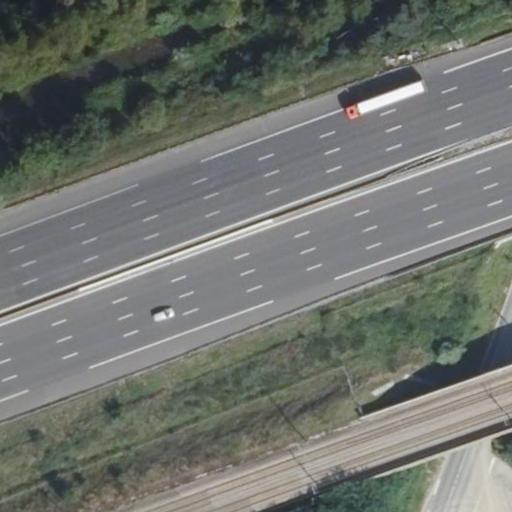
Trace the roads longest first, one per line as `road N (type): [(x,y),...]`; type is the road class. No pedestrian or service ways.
road 1 (motorway): [(511,86),(0,272)]
road 2 (motorway): [(0,365),(511,181)]
road 3 (primary): [(446,511),(511,330)]
